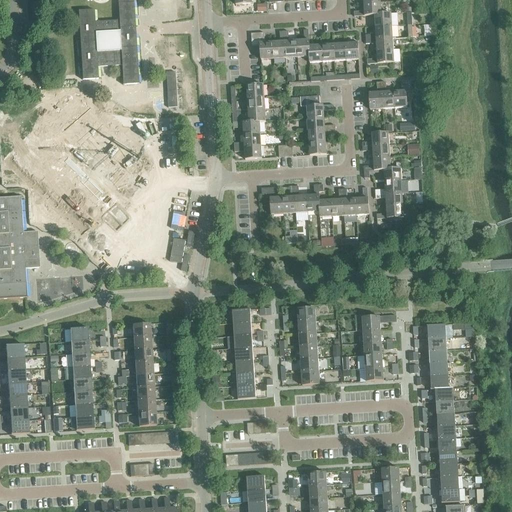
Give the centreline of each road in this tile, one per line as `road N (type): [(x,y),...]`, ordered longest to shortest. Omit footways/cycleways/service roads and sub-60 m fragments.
road 1 (residential): [(277,412),(405,404),(407,438),(279,445)]
road 2 (unclassified): [(198,416),(196,291),(211,179)]
road 3 (residential): [(211,179),(350,170),(344,83)]
road 4 (unclassified): [(211,179),(204,22)]
road 5 (residential): [(204,22),(337,14),(337,0)]
